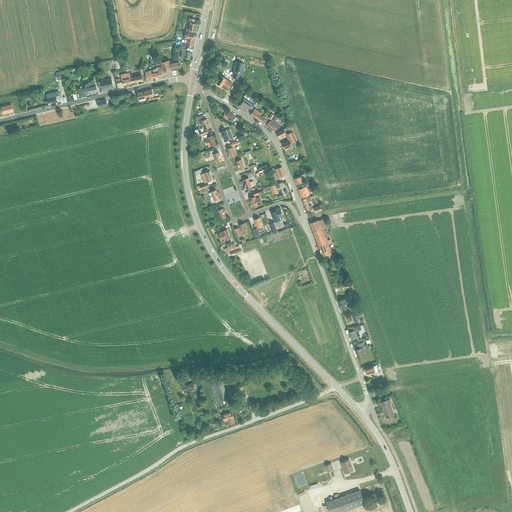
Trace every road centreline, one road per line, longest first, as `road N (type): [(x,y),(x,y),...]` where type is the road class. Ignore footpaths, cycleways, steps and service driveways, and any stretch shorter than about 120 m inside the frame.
road 1 (secondary): [(336,387),(234,283),(202,233),(184,152),(192,84)]
road 2 (unclassified): [(336,387),(186,445),(68,511)]
road 3 (residential): [(360,412),(370,404),(305,220)]
road 4 (tertiary): [(0,121),(166,81),(192,84)]
road 5 (residential): [(305,220),(272,138),(199,89)]
road 6 (track): [(305,220),(458,194)]
